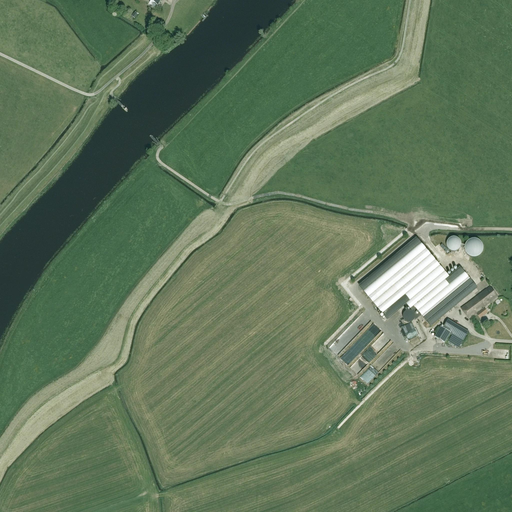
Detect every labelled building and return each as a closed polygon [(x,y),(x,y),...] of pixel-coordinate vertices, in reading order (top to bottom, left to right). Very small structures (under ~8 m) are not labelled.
[(416,238),(359,286),(387,319),(406,304),(411,311),(403,318),(413,319),(415,320),(418,318),(421,315),(430,326),(445,313),(476,287),(460,268),(449,277),(416,238)] [(449,251),(452,252),(454,252),(456,252),(458,250),(459,248),(460,246),(460,244),(459,241),(458,240),(455,238),(453,238),(450,239),(448,240),(447,242),(446,244),(446,247),(447,249),(449,251)] [(470,257),(473,258),(476,258),(479,257),(481,255),(482,253),(483,250),(483,247),(482,244),(480,242),(478,240),(475,239),(472,239),(469,240),(467,242),(465,245),(464,248),(464,251),(466,254),(468,256),(470,257)] [(461,308),(468,318),(497,296),(490,286),(461,308)] [(336,353),(370,320),(364,313),(329,347),(336,353)] [(447,319),(442,328),(440,326),(434,337),(444,343),(451,333),(463,340),(468,331),(447,319)] [(350,367),(357,374),(388,342),(384,338),(377,346),(378,346),(376,348),(377,349),(374,352),(372,350),(370,352),(367,349),(350,367)] [(341,356),(347,363),(353,357),(350,353),(352,351),(349,348),(341,356)] [(370,367),(360,376),(365,382),(375,373),(370,367)]
